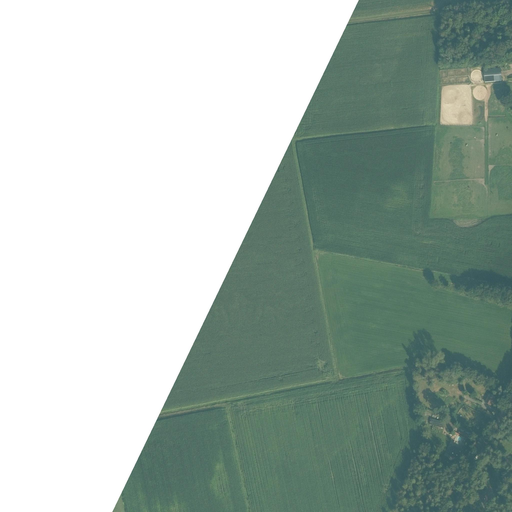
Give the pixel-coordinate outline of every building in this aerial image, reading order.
[(487,40),(493,36),(488,26),(481,30),(487,40)] [(501,68),(484,70),(484,82),(502,81),(501,68)] [(484,404),(494,409),(499,397),(489,393),(484,404)] [(431,424),(444,427),(446,421),(433,418),(431,424)] [(448,455),(461,461),(465,453),(452,447),(448,455)] [(483,506),(494,499),(486,487),(475,494),(483,506)]
